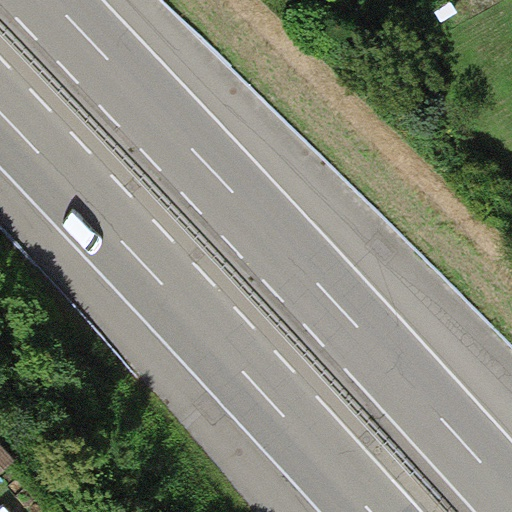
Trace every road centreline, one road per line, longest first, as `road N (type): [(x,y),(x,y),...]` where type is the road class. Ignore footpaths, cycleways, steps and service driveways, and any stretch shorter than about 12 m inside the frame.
road 1 (motorway): [(511,485),(57,0)]
road 2 (motorway): [(0,111),(369,511)]
